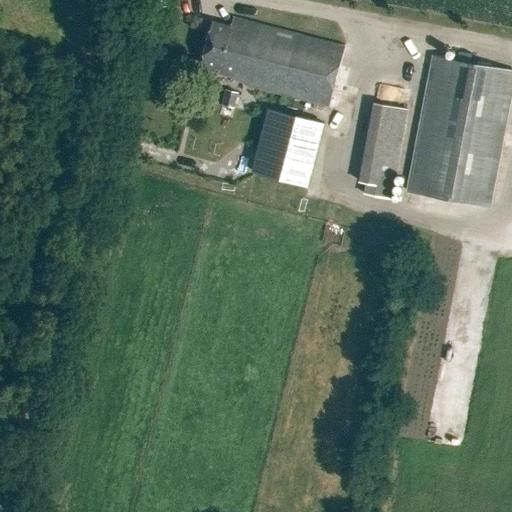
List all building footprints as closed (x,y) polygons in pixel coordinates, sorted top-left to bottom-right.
[(217,72),(234,76),(232,82),(327,107),(343,47),(232,17),(229,28),(210,24),(200,63),(218,67),(217,72)] [(511,69),(435,55),(409,190),(491,206),(511,98),(511,69)] [(238,93),(226,90),(221,105),(234,109),(238,93)] [(368,101),(356,182),(394,188),(406,107),(368,101)] [(326,123),(268,108),(252,172),(309,187),(326,123)] [(458,294),(439,416),(466,420),(485,298),(458,294)]
